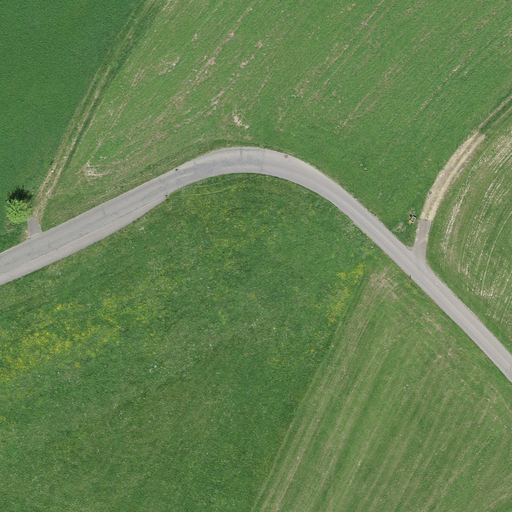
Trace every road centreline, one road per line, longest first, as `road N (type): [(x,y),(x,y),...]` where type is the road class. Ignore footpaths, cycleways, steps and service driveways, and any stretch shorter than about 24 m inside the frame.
road 1 (unclassified): [(511,372),(343,199),(265,158),(199,166),(0,267)]
road 2 (track): [(32,250),(37,206),(61,152),(147,0)]
road 3 (track): [(511,106),(442,182),(422,272)]
